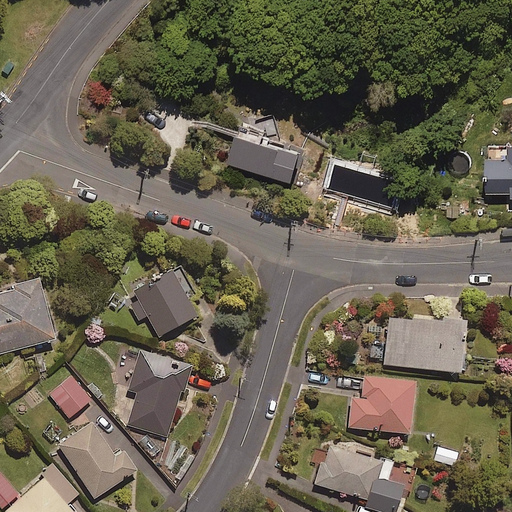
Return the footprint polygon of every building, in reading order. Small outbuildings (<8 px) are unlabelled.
[(301,140),(238,123),(229,156),(292,173),(301,140)] [(502,187),(503,190),(511,189),(511,131),(501,132),(501,138),(485,138),(485,145),(477,145),(479,188),(502,187)] [(198,309),(168,262),(123,291),(139,316),(146,312),(159,333),(198,309)] [(0,348),(55,334),(38,270),(11,277),(13,283),(0,286),(0,348)] [(460,366),(466,300),(443,298),(442,313),(388,309),(384,360),(460,366)] [(190,358),(138,346),(128,386),(136,388),(128,423),(168,432),(180,384),(183,385),(190,358)] [(415,375),(364,370),(361,393),(351,392),(348,423),(410,429),(415,375)] [(91,396),(72,372),(49,390),(68,415),(91,396)] [(116,449),(94,417),(57,441),(93,495),(136,466),(122,445),(116,449)] [(392,458),(324,438),(313,480),(368,495),(366,504),(394,511),(403,480),(387,475),(392,458)] [(459,449),(437,444),(433,459),(456,464),(459,449)] [(54,463),(22,490),(0,465),(0,502),(8,511),(78,511),(68,500),(78,491),(54,463)]
